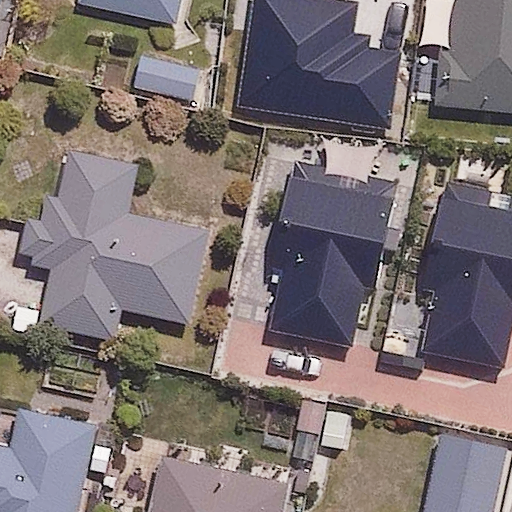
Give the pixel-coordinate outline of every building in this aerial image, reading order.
[(0,0),(0,45),(2,46),(12,0),(0,0)] [(100,0),(174,19),(178,0),(100,0)] [(511,0),(461,0),(460,58),(441,57),(440,104),(511,105),(511,0)] [(146,50),(136,85),(196,103),(207,68),(146,50)] [(43,328),(117,337),(120,309),(193,318),(205,221),(132,212),(139,158),(65,149),(58,206),(36,203),(28,270),(50,273),(43,328)] [(368,295),(380,298),(405,198),(299,172),(274,272),(289,276),(274,339),(353,358),(368,295)] [(0,434),(0,511),(76,511),(94,430),(5,411),(0,434)] [(155,511),(282,511),(289,485),(169,457),(155,511)]
